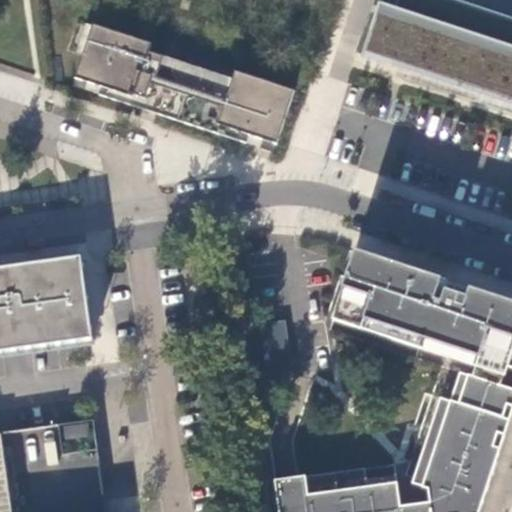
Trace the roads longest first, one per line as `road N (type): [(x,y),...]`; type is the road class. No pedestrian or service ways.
road 1 (residential): [(511,257),(307,193),(139,211)]
road 2 (residential): [(139,211),(131,153),(0,107)]
road 3 (residential): [(139,211),(0,230)]
